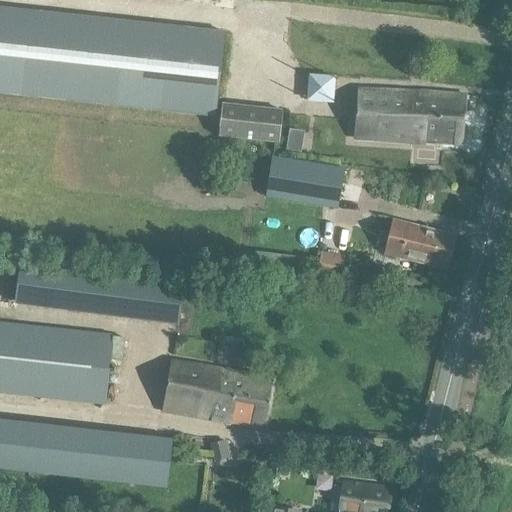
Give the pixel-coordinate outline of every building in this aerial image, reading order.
[(0,94),(216,118),(225,33),(121,21),(0,7),(0,94)] [(438,93),(358,89),(355,138),(411,142),(411,143),(436,144),(462,146),(466,96),(438,93)] [(218,138),(279,144),(283,110),(221,104),(218,138)] [(273,158),(266,197),(337,209),(344,169),(273,158)] [(455,236),(392,221),(384,254),(446,269),(455,236)] [(321,252),(316,269),(338,275),(343,258),(321,252)] [(21,267),(17,299),(178,326),(182,291),(21,267)] [(0,393),(105,405),(111,336),(0,323),(0,393)] [(274,378),(173,361),(165,411),(252,428),(265,429),(274,378)] [(144,437),(139,486),(166,489),(172,440),(144,437)] [(227,441),(213,444),(217,460),(230,457),(227,441)] [(388,511),(392,487),(343,481),(339,511),(388,511)]
